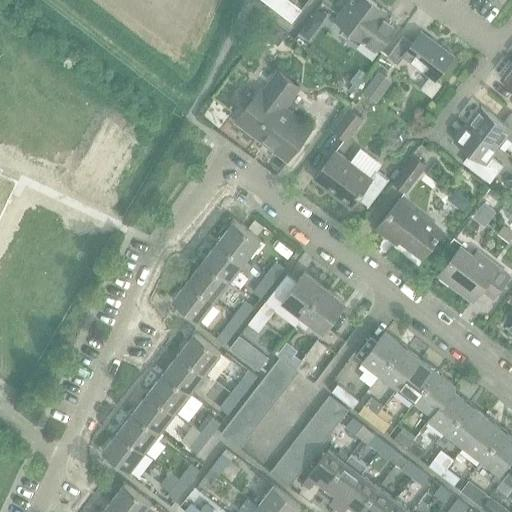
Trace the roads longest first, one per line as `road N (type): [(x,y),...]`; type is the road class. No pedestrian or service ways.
road 1 (residential): [(37,511),(145,275),(225,173)]
road 2 (residential): [(511,381),(243,175),(225,173)]
